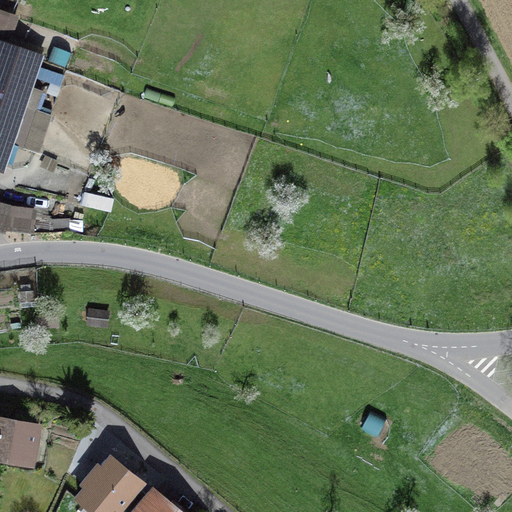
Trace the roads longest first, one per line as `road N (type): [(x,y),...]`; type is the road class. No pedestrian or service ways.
road 1 (unclassified): [(0,258),(128,258),(428,346)]
road 2 (residential): [(0,381),(44,389),(116,422),(221,511)]
road 3 (residential): [(457,0),(511,107)]
